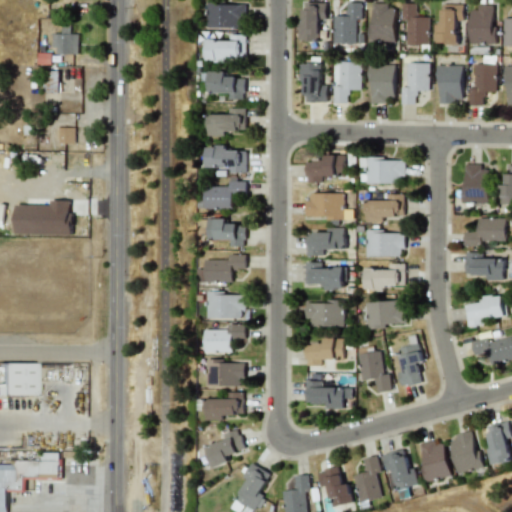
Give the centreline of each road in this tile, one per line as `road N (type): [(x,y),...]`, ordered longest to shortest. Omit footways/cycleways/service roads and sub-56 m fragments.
road 1 (residential): [(511,390),(324,443),(278,446),(276,0)]
road 2 (tertiary): [(116,511),(115,0)]
road 3 (residential): [(436,136),(437,315),(459,406)]
road 4 (residential): [(511,136),(277,134)]
